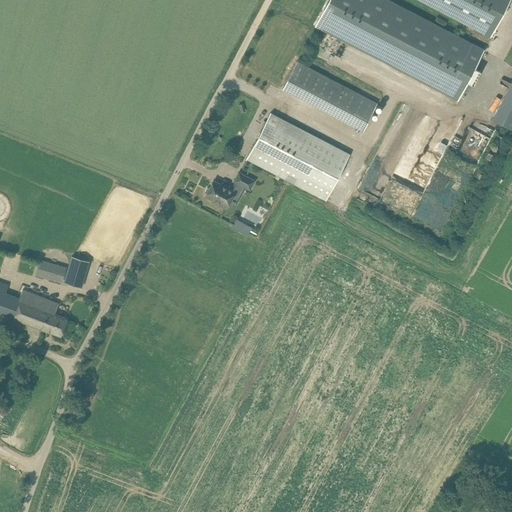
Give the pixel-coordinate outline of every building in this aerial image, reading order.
[(483,49),(389,0),(328,0),(315,26),(457,100),(464,86),(471,90),(482,70),(475,66),(483,49)] [(418,0),(490,38),(509,0),(418,0)] [(437,17),(433,23),(443,28),(447,22),(437,17)] [(377,103),(306,66),(297,61),(283,88),(363,130),(377,103)] [(350,154),(279,117),(270,112),(246,159),(326,200),(350,154)] [(226,187),(213,181),(205,195),(213,200),(214,202),(226,209),(231,200),(236,203),(245,187),(250,189),(254,181),(239,173),(234,181),(236,182),(233,189),(226,185),(226,187)] [(247,235),(251,228),(246,225),(242,232),(247,235)] [(81,287),(89,261),(72,256),(64,282),(81,287)] [(40,261),(36,274),(62,282),(66,268),(40,261)] [(0,282),(0,312),(14,318),(61,336),(67,319),(54,314),(58,303),(22,290),(19,299),(5,293),(7,286),(0,282)]
